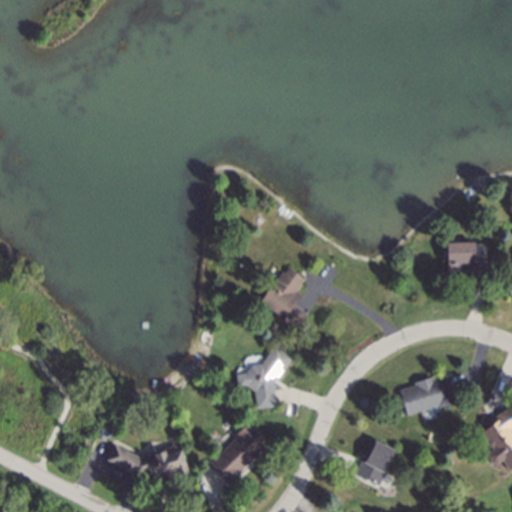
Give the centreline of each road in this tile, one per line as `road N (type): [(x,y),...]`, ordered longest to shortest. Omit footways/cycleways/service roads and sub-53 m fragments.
road 1 (residential): [(282,511),(335,398),(386,347),(425,329),(460,328),(511,344)]
road 2 (residential): [(110,511),(0,456)]
